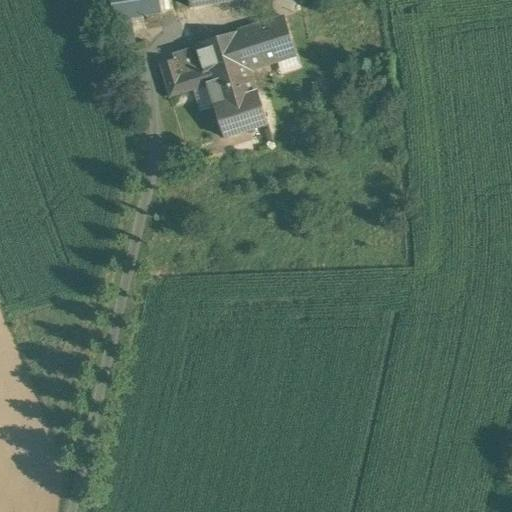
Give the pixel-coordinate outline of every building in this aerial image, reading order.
[(112,0),(117,28),(134,25),(133,18),(129,0),(112,0)] [(173,0),(129,0),(133,18),(176,11),(173,0)] [(190,0),(192,9),(245,0),(244,0),(190,0)] [(286,18),(197,46),(204,69),(182,76),(174,51),(164,53),(167,63),(161,65),(172,98),(209,87),(211,93),(254,79),(252,70),(297,56),(286,18)] [(254,79),(211,93),(216,108),(225,139),(269,124),(260,94),(254,79)] [(339,81),(313,84),(315,98),(340,95),(339,81)]
